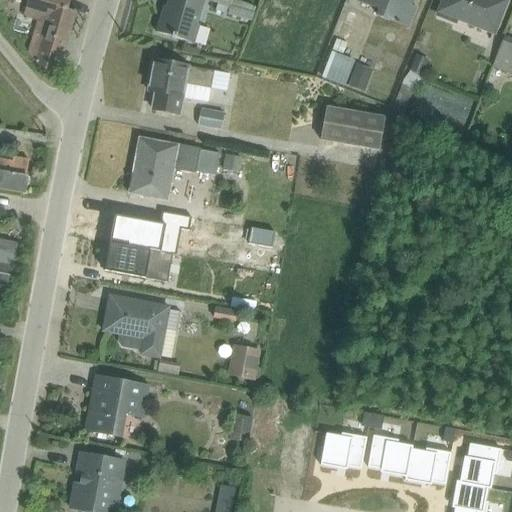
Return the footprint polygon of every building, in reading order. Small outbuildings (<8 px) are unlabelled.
[(26,56),(56,83),(75,13),(61,10),(66,0),(24,0),(21,16),(35,25),(26,56)] [(163,0),(153,36),(193,47),(206,4),(191,0),(163,0)] [(356,0),(353,7),(401,28),(412,0),(356,0)] [(440,0),(435,14),(492,38),(507,1),(504,0),(440,0)] [(336,34),(326,62),(348,71),(359,43),(336,34)] [(359,45),(352,72),(369,76),(376,50),(359,45)] [(217,55),(216,77),(234,77),(235,55),(217,55)] [(143,110),(179,118),(190,69),(154,61),(143,110)] [(226,111),(227,98),(202,97),(201,110),(226,111)] [(369,113),(319,108),(317,141),(367,145),(369,113)] [(181,127),(180,156),(223,158),(225,129),(181,127)] [(225,158),(243,159),(244,138),(227,137),(225,158)] [(127,194),(168,201),(176,149),(136,143),(127,194)] [(0,194),(20,197),(24,171),(0,167),(0,194)] [(109,245),(104,272),(167,283),(172,256),(109,245)] [(160,359),(170,307),(106,295),(98,336),(116,339),(114,350),(160,359)] [(201,311),(201,319),(224,320),(224,311),(201,311)] [(221,343),(216,374),(231,377),(236,346),(221,343)] [(232,378),(241,380),(245,357),(236,356),(232,378)] [(147,421),(153,389),(91,377),(80,435),(119,443),(124,416),(147,421)] [(360,471),(365,440),(340,436),(340,439),(325,437),(319,466),(337,470),(338,466),(360,471)] [(372,439),(367,468),(389,473),(389,476),(405,479),(410,449),(395,446),(396,443),(372,439)] [(463,460),(459,483),(486,488),(490,488),(492,475),(496,476),(499,452),(470,448),(468,460),(463,460)] [(405,479),(404,482),(422,485),(422,482),(445,486),(450,455),(426,451),(426,455),(411,453),(412,449),(410,449),(405,479)] [(65,511),(116,511),(126,464),(77,454),(65,511)] [(452,500),(456,501),(453,511),(485,511),(487,505),(484,504),(486,488),(459,483),(456,482),(452,500)] [(207,484),(202,511),(220,511),(224,486),(207,484)]
